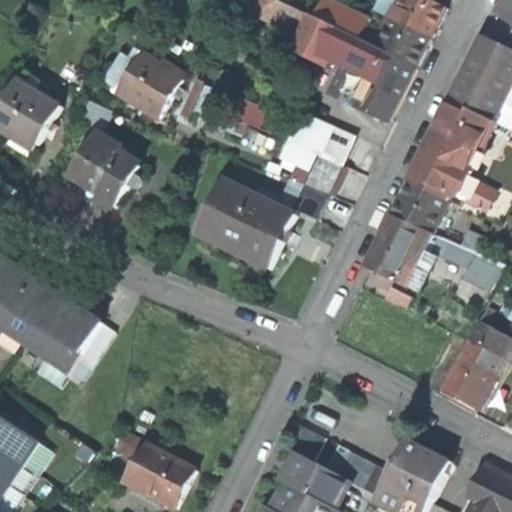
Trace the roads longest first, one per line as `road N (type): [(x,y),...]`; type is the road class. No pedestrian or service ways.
road 1 (residential): [(311,350),(485,0)]
road 2 (residential): [(0,182),(104,254),(311,350)]
road 3 (residential): [(311,350),(511,455)]
road 4 (residential): [(232,511),(311,350)]
